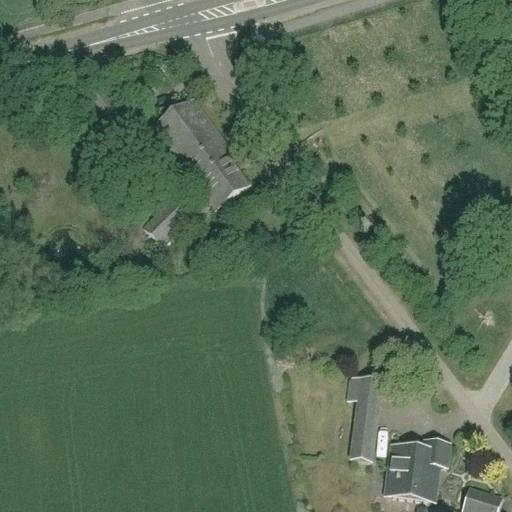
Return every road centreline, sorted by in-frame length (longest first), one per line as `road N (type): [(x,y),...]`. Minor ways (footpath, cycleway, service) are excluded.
road 1 (unclassified): [(176,23),(430,341),(511,460)]
road 2 (tertiary): [(176,23),(0,72)]
